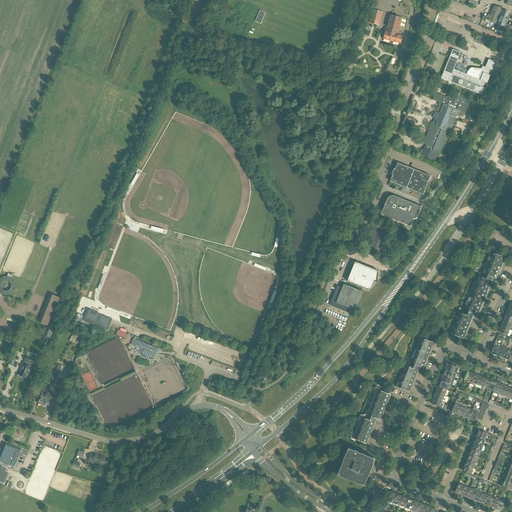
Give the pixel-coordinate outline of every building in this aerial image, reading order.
[(487,17),(489,18),(488,20),(496,24),(502,9),(493,6),(490,15),(488,14),(487,17)] [(369,22),(379,25),(383,12),(372,9),(369,22)] [(510,12),(503,10),(497,24),(504,27),(510,12)] [(402,18),(390,14),(383,39),(401,44),(403,36),(398,35),(402,18)] [(496,26),(494,32),(504,36),(505,33),(506,30),(496,26)] [(452,49),(441,79),(449,82),(448,83),(452,84),(452,83),(482,95),(485,88),(483,88),(485,83),(487,83),(490,75),(489,75),(491,70),(492,70),(496,62),(488,59),(485,67),(483,66),(481,69),(472,68),(471,68),(470,68),(468,71),(465,70),(465,69),(457,62),(461,53),(452,49)] [(424,147),(421,155),(436,161),(439,153),(449,128),(448,127),(449,124),(453,126),(456,118),(456,116),(463,117),(464,113),(467,105),(468,104),(466,103),(467,100),(457,96),(456,98),(449,95),(447,97),(446,97),(435,92),(432,100),(439,102),(438,105),(440,106),(437,113),(435,113),(434,117),(436,118),(434,122),(433,122),(424,143),(427,145),(425,148),(424,147)] [(397,163),(390,181),(406,188),(414,169),(397,163)] [(423,194),(431,176),(414,169),(406,188),(423,194)] [(388,199),(386,201),(381,215),(411,226),(414,219),(415,219),(416,219),(417,218),(421,207),(395,196),(395,197),(393,196),(392,196),(391,196),(390,196),(389,197),(388,197),(388,198),(388,199)] [(368,238),(373,240),(370,249),(378,252),(388,229),(387,229),(388,225),(380,222),(379,224),(375,223),(368,238)] [(452,334),(463,338),(472,315),(476,316),(492,278),(495,280),(505,256),(505,255),(504,255),(503,255),(502,257),(494,253),(491,252),(482,273),(480,272),(479,276),(477,275),(463,309),(460,308),(450,333),(452,334)] [(355,261),(351,270),(347,281),(370,290),(374,280),(377,282),(378,270),(355,261)] [(8,276),(3,276),(0,278),(0,292),(1,294),(5,295),(9,295),(13,293),(15,289),(16,285),(15,281),(11,278),(8,276)] [(337,285),(329,305),(348,313),(350,308),(352,309),(354,304),(356,305),(362,291),(344,284),(342,287),(337,285)] [(50,293),(40,322),(52,326),(62,297),(50,293)] [(88,310),(83,321),(108,330),(112,319),(88,310)] [(502,326),(509,329),(511,323),(504,320),(502,326)] [(509,329),(502,326),(499,332),(507,335),(509,329)] [(117,335),(126,338),(128,333),(119,329),(117,335)] [(398,387),(409,391),(419,367),(423,369),(434,341),(433,340),(433,339),(432,339),(431,340),(430,341),(420,337),(410,362),(413,363),(412,367),(404,364),(395,386),(398,387)] [(144,354),(147,356),(150,357),(154,357),(155,354),(156,354),(155,353),(157,348),(158,349),(158,348),(137,340),(135,346),(142,348),(141,352),(144,354)] [(495,342),(494,344),(491,352),(497,355),(501,344),(495,342)] [(507,347),(501,344),(497,355),(502,357),(506,349),(507,347)] [(511,351),(506,349),(502,357),(508,359),(511,351)] [(27,356),(19,375),(27,379),(35,360),(27,356)] [(448,363),(446,369),(454,372),(456,373),(459,367),(456,366),(448,363)] [(58,364),(51,382),(55,383),(62,365),(58,364)] [(446,369),(443,375),(451,378),(454,372),(446,369)] [(465,379),(471,381),(474,373),(468,371),(465,379)] [(471,381),(469,384),(475,387),(476,383),(477,383),(480,376),(474,373),(471,381)] [(443,375),(441,380),(449,384),(452,385),(454,379),(451,378),(443,375)] [(480,376),(477,383),(482,386),(486,378),(480,376)] [(486,378),(482,386),(488,388),(491,380),(486,378)] [(441,380),(439,386),(447,389),(449,384),(441,380)] [(491,380),(488,388),(494,390),(497,383),(491,380)] [(493,393),(499,395),(503,385),(497,383),(494,390),(493,393)] [(43,390),(41,394),(38,403),(41,405),(47,392),(47,391),(46,392),(46,391),(46,390),(48,385),(45,384),(43,389),(44,389),(43,390)] [(499,395),(498,396),(504,398),(505,395),(509,387),(503,385),(499,395)] [(439,386),(436,392),(444,395),(447,389),(439,386)] [(355,438),(366,443),(375,419),(379,421),(390,393),(390,392),(390,391),(389,391),(388,391),(387,392),(387,393),(378,389),(376,388),(366,414),(370,416),(368,420),(361,417),(352,438),(355,439),(355,438)] [(51,393),(47,392),(41,405),(45,406),(46,405),(48,406),(50,400),(53,401),(55,395),(51,393)] [(436,392),(434,398),(444,402),(447,396),(444,395),(436,392)] [(434,398),(432,403),(440,407),(442,408),(444,402),(434,398)] [(456,401),(452,411),(454,413),(457,414),(458,414),(461,406),(462,403),(456,401)] [(461,406),(458,414),(460,415),(460,416),(463,417),(463,416),(464,416),(467,408),(468,405),(462,403),(461,406)] [(467,408),(464,416),(466,417),(466,418),(469,419),(473,410),(467,408)] [(473,410),(469,419),(472,420),(471,420),(474,421),(475,421),(476,418),(477,415),(478,413),(479,413),(479,410),(474,408),(473,410)] [(478,432),(476,435),(477,435),(477,436),(485,439),(487,433),(479,430),(478,433),(478,432)] [(475,438),(474,441),(475,441),(474,441),(483,445),(485,439),(477,436),(476,438),(475,438)] [(473,444),(472,447),(481,451),(483,452),(485,446),(483,445),(474,441),(473,444)] [(6,442),(1,454),(5,456),(2,462),(16,468),(19,469),(27,451),(23,450),(6,442)] [(375,458),(348,447),(337,474),(364,486),(375,458)] [(471,450),(469,453),(470,453),(478,457),(481,451),(472,447),(471,450)] [(468,456),(467,459),(468,459),(467,459),(476,462),(478,457),(470,453),(469,456),(468,456)] [(88,462),(92,463),(102,467),(105,457),(95,454),(94,456),(91,455),(88,462)] [(466,461),(465,464),(465,465),(473,468),(476,462),(467,459),(466,461)] [(0,467),(0,484),(3,485),(4,484),(9,472),(6,471),(7,468),(1,465),(0,467)] [(464,467),(463,470),(463,471),(471,474),(473,468),(465,465),(464,467)] [(511,483),(504,481),(502,486),(510,490),(511,487),(511,486),(511,483)] [(455,493),(458,494),(461,495),(465,487),(459,484),(455,493)] [(461,495),(464,496),(466,498),(466,497),(467,497),(470,489),(465,487),(461,495)] [(467,497),(469,498),(469,499),(472,500),(472,499),(473,500),(476,491),(477,489),(473,488),(472,490),(470,489),(467,497)] [(473,500),(475,501),(478,502),(482,493),(476,491),(473,500)] [(391,492),(388,500),(394,503),(397,494),(391,492)] [(478,502),(481,503),(483,504),(484,504),(488,496),(482,493),(478,502)] [(397,494),(394,503),(399,505),(403,496),(397,494)] [(403,496),(399,505),(405,507),(408,499),(403,496)] [(484,504),(487,505),(487,506),(489,507),(489,506),(490,506),(493,498),(488,496),(484,504)] [(490,506),(493,507),(492,508),(495,509),(495,508),(496,509),(499,500),(493,498),(490,506)] [(408,499),(405,507),(411,510),(414,501),(408,499)] [(496,509),(498,510),(501,511),(502,511),(505,503),(499,500),(496,509)] [(414,501),(411,510),(416,511),(420,503),(414,501)] [(420,503),(416,511),(423,511),(426,506),(420,503)]
